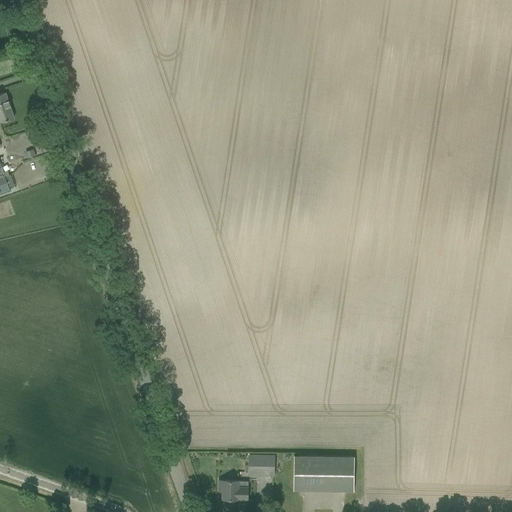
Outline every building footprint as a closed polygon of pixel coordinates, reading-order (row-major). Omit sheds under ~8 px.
[(0,122),(0,123),(5,121),(14,118),(6,92),(0,94),(0,122)] [(33,149),(27,151),(29,157),(29,158),(36,156),(35,155),(33,149)] [(0,193),(10,190),(5,176),(4,172),(0,161),(0,193)] [(249,475),(274,475),(274,455),(249,455),(249,475)] [(294,490),(354,491),(354,457),(294,456),(294,490)] [(222,500),(238,500),(238,499),(248,500),(248,487),(248,481),(238,481),(238,480),(223,480),(223,481),(219,480),(218,489),(222,489),(222,500)]
